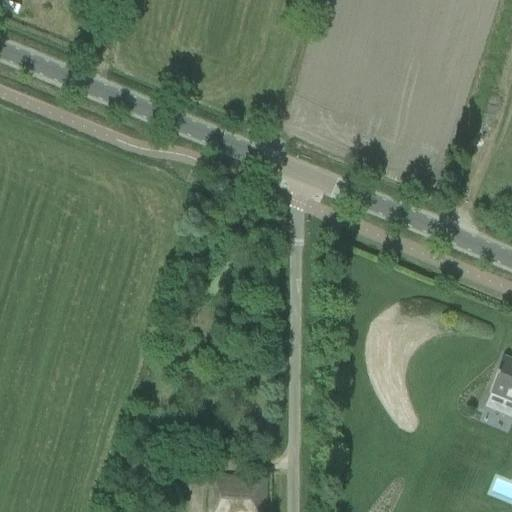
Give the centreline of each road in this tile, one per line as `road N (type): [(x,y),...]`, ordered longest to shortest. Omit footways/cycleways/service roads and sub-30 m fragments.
road 1 (unclassified): [(291,511),(296,175)]
road 2 (secondary): [(296,175),(0,51)]
road 3 (secondary): [(511,262),(296,175)]
